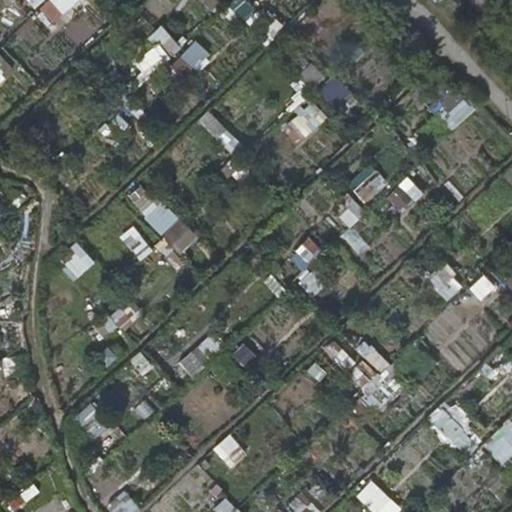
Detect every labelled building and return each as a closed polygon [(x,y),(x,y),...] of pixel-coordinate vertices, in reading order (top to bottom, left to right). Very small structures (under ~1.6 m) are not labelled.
[(79,0),(50,0),(43,7),(56,22),(80,1),(79,0)] [(190,39),(174,55),(190,70),(206,54),(190,39)] [(0,52),(0,84),(18,71),(2,51),(0,52)] [(308,89),(321,76),(306,62),(294,75),(308,89)] [(328,107),(347,91),(331,74),(313,90),(328,107)] [(284,109),(289,112),(279,130),(300,143),(319,110),(292,94),(284,109)] [(364,163),(343,185),(362,204),(384,183),(364,163)] [(400,176),(382,201),(399,214),(418,190),(400,176)] [(137,183),(121,201),(177,253),(194,236),(137,183)] [(340,195),(331,218),(350,226),(359,203),(340,195)] [(132,224),(117,232),(132,261),(147,252),(132,224)] [(300,236),(285,260),(303,271),(318,247),(300,236)] [(441,264),(425,281),(446,301),(462,284),(441,264)] [(310,269),(294,281),(303,294),(320,282),(310,269)] [(478,297),(490,283),(479,273),(467,287),(478,297)] [(240,321),(261,297),(251,288),(230,311),(240,321)] [(130,300),(107,311),(115,327),(138,315),(130,300)] [(440,311),(427,334),(446,345),(459,322),(440,311)] [(239,344),(229,357),(244,368),(254,356),(239,344)] [(361,397),(375,412),(390,397),(376,383),(361,397)] [(437,410),(426,421),(461,454),(472,443),(437,410)] [(101,504),(106,511),(132,511),(135,510),(121,490),(101,504)] [(233,511),(225,497),(212,505),(216,511),(233,511)]
